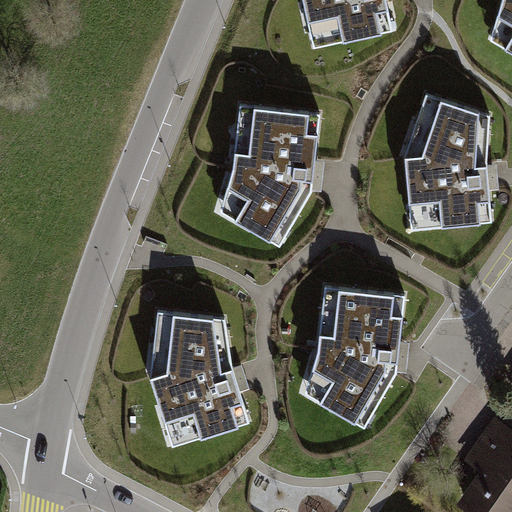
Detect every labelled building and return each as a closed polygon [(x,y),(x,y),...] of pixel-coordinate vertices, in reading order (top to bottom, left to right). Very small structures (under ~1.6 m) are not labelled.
[(304,0),(315,47),(394,28),(386,0),(304,0)] [(511,0),(503,0),(491,37),(511,49),(511,0)] [(491,115),(427,93),(406,154),(413,227),(494,219),(489,178),(486,157),(491,115)] [(223,207),(281,240),(314,184),(315,172),(321,111),(240,104),(236,167),(223,207)] [(308,391),(367,424),(400,368),(401,356),(406,295),(326,288),(321,350),(308,391)] [(227,316),(160,309),(151,373),(174,443),(251,418),(238,379),(231,359),(227,316)] [(453,489),(483,511),(511,511),(511,421),(507,417),(453,489)]
